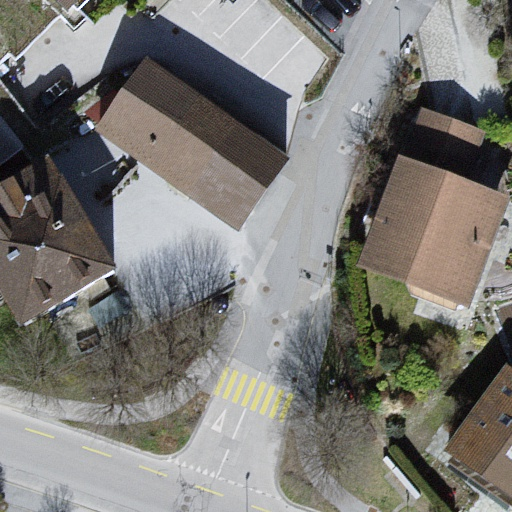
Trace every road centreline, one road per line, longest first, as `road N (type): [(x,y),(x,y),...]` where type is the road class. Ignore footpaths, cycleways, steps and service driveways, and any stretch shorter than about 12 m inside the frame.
road 1 (residential): [(200,511),(294,258),(403,0)]
road 2 (residential): [(194,511),(0,454)]
